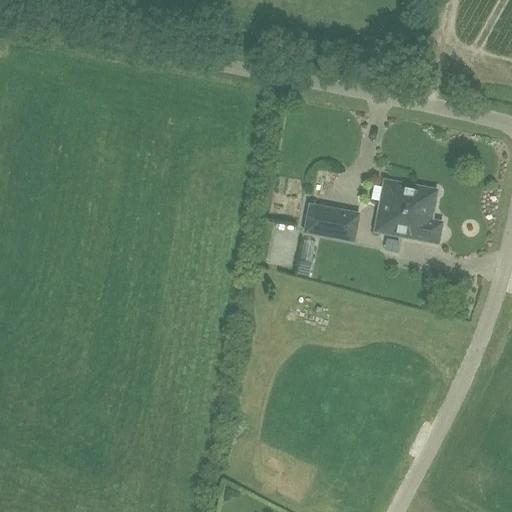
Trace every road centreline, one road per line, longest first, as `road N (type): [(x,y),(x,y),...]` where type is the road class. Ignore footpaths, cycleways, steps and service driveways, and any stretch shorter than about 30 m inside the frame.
road 1 (unclassified): [(511,125),(0,26)]
road 2 (residential): [(511,227),(476,355),(395,511)]
